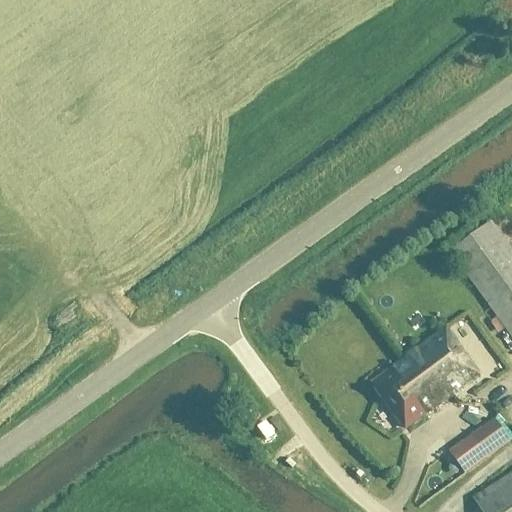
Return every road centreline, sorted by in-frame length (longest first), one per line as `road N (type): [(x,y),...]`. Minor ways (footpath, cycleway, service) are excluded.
road 1 (unclassified): [(208,307),(511,87)]
road 2 (unclassified): [(375,511),(313,450),(208,307)]
road 3 (unclassified): [(0,454),(208,307)]
